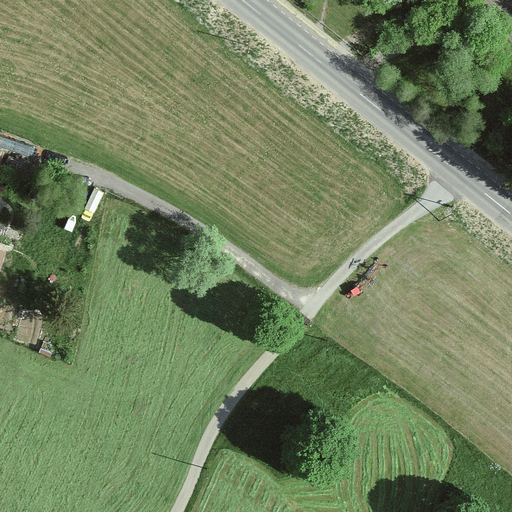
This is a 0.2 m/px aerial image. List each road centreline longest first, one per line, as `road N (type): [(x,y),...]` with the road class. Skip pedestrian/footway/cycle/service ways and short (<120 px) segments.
road 1 (track): [(458,173),(375,245),(232,400),(179,511)]
road 2 (secondary): [(511,215),(240,0)]
road 3 (unknown): [(38,155),(196,221),(317,306)]
